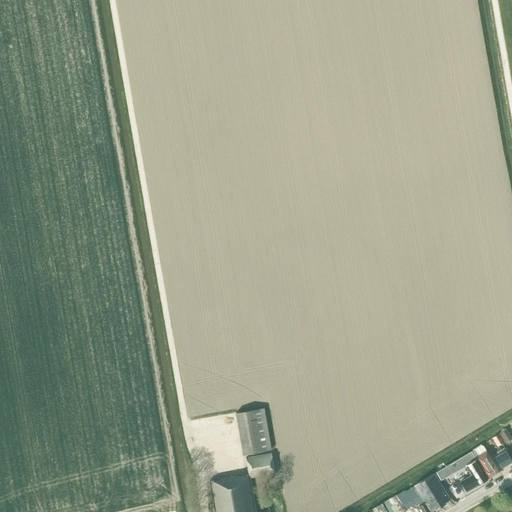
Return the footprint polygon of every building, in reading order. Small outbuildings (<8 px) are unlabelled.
[(242,455),(271,450),(263,408),(235,413),(242,455)] [(511,439),(509,435),(506,430),(506,429),(500,433),(500,434),(506,443),(511,439)] [(497,446),(504,442),(499,434),(492,438),(497,446)] [(488,479),(499,472),(483,446),(480,445),(472,450),(476,457),(488,479)] [(471,451),(449,464),(454,472),(467,465),(471,472),(472,474),(469,476),(460,482),(466,492),(475,486),(477,485),(487,479),(476,459),(471,451)] [(501,468),(511,461),(505,451),(495,457),(501,468)] [(255,511),(249,478),(275,473),(271,454),(245,458),(248,474),(209,481),(214,511),(255,511)] [(447,476),(443,468),(436,471),(436,472),(441,480),(447,476)] [(433,474),(413,485),(414,486),(424,502),(425,504),(419,507),(421,511),(430,511),(435,509),(435,510),(445,504),(445,503),(450,500),(436,477),(433,474)]
